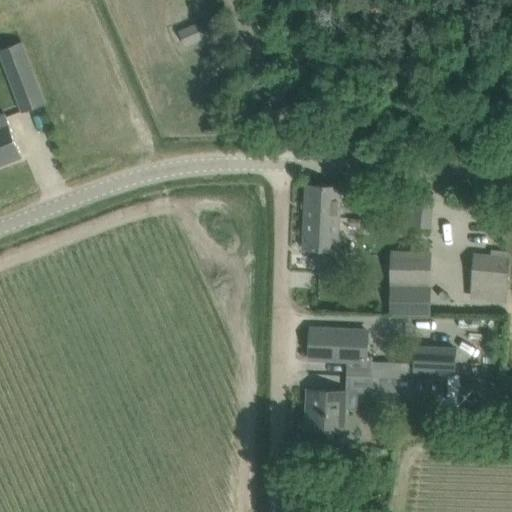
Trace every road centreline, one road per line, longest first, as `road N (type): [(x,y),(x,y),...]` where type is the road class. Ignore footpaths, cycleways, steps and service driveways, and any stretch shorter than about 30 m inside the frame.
road 1 (track): [(270,511),(284,166)]
road 2 (unclassified): [(0,231),(147,174),(284,166)]
road 3 (unclassified): [(352,169),(511,57)]
road 4 (unclassified): [(284,166),(216,0)]
road 5 (unclassified): [(352,169),(511,175)]
